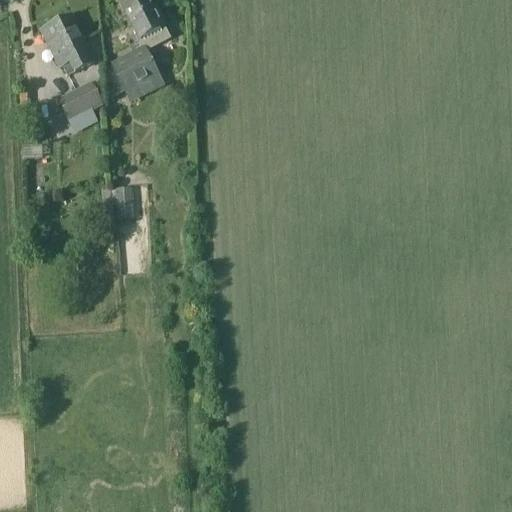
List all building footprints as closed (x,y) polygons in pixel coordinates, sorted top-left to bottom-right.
[(158,11),(153,13),(146,0),(118,0),(134,30),(136,29),(142,42),(140,43),(143,48),(145,54),(170,41),(165,31),(167,30),(158,11)] [(69,65),(75,75),(94,65),(71,19),(41,34),(60,70),(69,65)] [(155,73),(145,54),(143,48),(117,61),(129,86),(155,73)] [(100,106),(88,84),(53,104),(65,125),(100,106)] [(115,192),(116,209),(133,208),(132,191),(115,192)]
